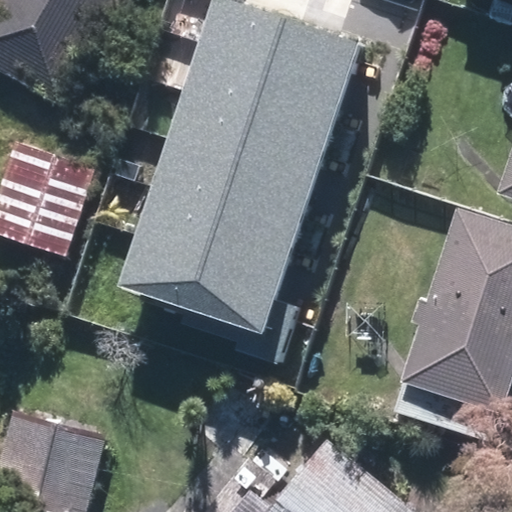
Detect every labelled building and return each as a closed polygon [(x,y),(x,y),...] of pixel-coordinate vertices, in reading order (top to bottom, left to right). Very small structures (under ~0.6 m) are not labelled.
[(121,0),(0,0),(0,63),(63,100),(121,0)] [(215,0),(116,283),(258,333),(360,44),(234,0),(215,0)] [(82,250),(111,163),(30,136),(1,223),(82,250)] [(511,150),(498,195),(511,199),(511,150)] [(504,410),(511,382),(511,222),(452,204),(399,379),(504,410)] [(0,511),(99,511),(118,430),(23,409),(0,510),(0,511)] [(295,506),(268,484),(246,511),(450,511),(454,508),(356,431),(295,506)]
